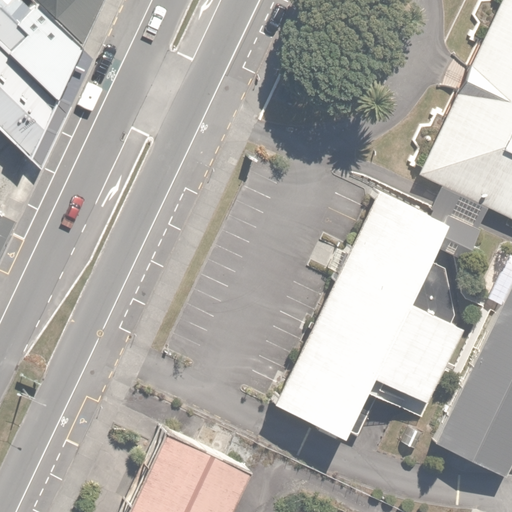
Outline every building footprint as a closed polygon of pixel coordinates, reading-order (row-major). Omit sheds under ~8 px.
[(23,0),(0,0),(0,134),(18,153),(69,45),(23,0)] [(23,0),(69,45),(91,0),(23,0)] [(511,0),(491,0),(412,171),(511,216),(511,0)] [(442,222),(372,188),(268,399),(335,432),(358,386),(414,413),(459,321),(406,295),(442,222)] [(511,433),(511,275),(504,271),(425,434),(495,468),(511,433)] [(210,511),(232,463),(147,427),(109,511),(210,511)]
